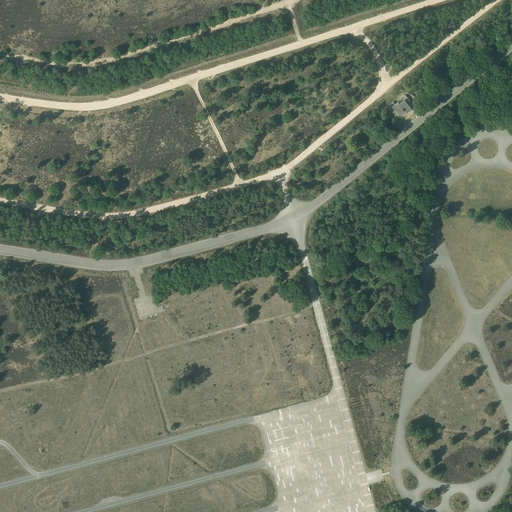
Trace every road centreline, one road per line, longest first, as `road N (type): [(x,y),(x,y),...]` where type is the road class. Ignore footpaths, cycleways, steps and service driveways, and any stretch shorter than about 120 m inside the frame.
road 1 (track): [(496,0),(278,174),(130,214),(0,199)]
road 2 (track): [(0,98),(116,102),(355,26)]
road 3 (track): [(296,0),(91,61),(0,50)]
road 4 (unknown): [(90,511),(270,460)]
road 5 (unknown): [(434,226),(402,404)]
road 6 (unknown): [(399,456),(449,486),(476,483),(508,463)]
